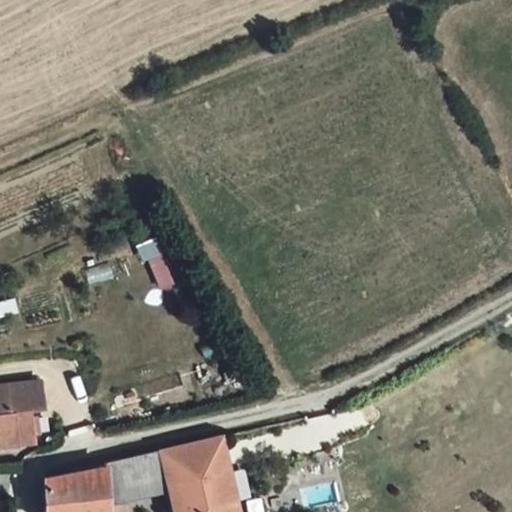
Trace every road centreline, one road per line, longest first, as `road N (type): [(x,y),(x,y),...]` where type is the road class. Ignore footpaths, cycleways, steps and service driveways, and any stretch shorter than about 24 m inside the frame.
road 1 (unknown): [(0,160),(415,0)]
road 2 (unclassified): [(260,410),(41,453),(30,474),(30,511)]
road 3 (track): [(511,292),(347,383),(260,410)]
